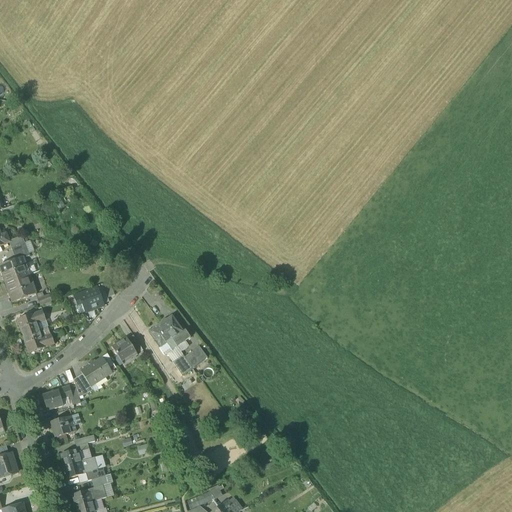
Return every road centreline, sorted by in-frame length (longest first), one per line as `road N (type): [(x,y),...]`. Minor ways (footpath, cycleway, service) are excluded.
road 1 (residential): [(13,384),(53,368),(92,338),(145,271)]
road 2 (residential): [(50,511),(13,384)]
